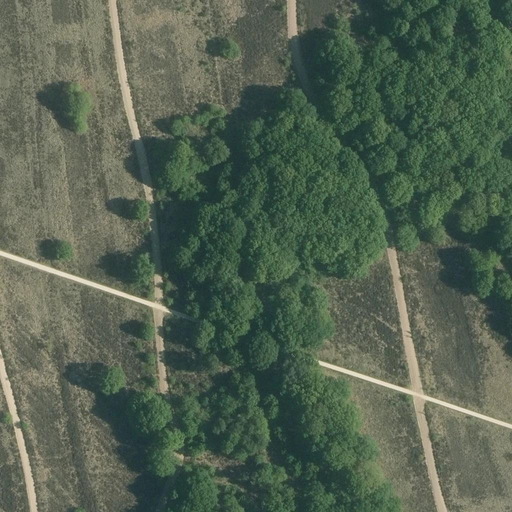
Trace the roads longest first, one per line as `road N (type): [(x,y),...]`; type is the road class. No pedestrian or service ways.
road 1 (track): [(293,0),(303,79),(371,189),(386,233),(441,511)]
road 2 (track): [(112,0),(143,161),(162,372),(179,446),(161,511)]
road 3 (track): [(34,511),(0,361)]
